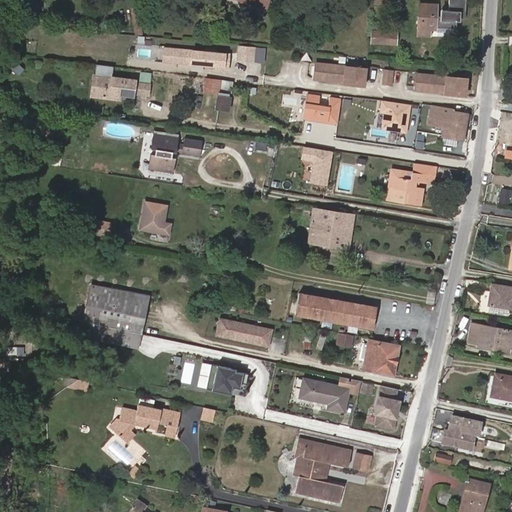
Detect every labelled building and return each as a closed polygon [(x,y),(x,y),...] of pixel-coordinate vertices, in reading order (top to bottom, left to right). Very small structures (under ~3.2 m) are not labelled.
[(242,0),(242,1),(269,8),(271,0),(242,0)] [(437,4),(419,3),(418,36),(430,36),(430,29),(436,29),(436,27),(456,28),(456,17),(465,18),(466,0),(449,0),(449,10),(441,10),(440,16),(436,16),(437,4)] [(374,33),(374,43),(396,45),(396,35),(374,33)] [(254,46),(240,45),(238,58),(252,59),(254,46)] [(173,61),(174,49),(165,48),(163,61),(173,61)] [(227,69),(229,54),(174,49),(173,61),(183,62),(216,65),(216,68),(227,69)] [(364,84),(365,67),(316,62),(314,78),(344,81),(344,82),(364,84)] [(145,84),(138,83),(138,81),(115,78),(116,68),(99,66),(97,76),(105,77),(103,90),(113,92),(113,96),(123,98),(123,95),(136,97),(137,94),(137,89),(144,90),(145,84)] [(392,70),(385,69),(383,82),(391,83),(392,70)] [(467,78),(417,73),(415,88),(445,91),(445,93),(465,95),(467,78)] [(214,91),(212,108),(229,109),(232,78),(205,75),(203,90),(214,91)] [(113,96),(113,92),(103,90),(105,77),(97,76),(95,97),(123,100),(123,98),(113,96)] [(151,96),(152,85),(145,84),(144,90),(137,89),(137,94),(151,96)] [(342,99),(307,93),(303,120),(338,126),(342,99)] [(383,130),(407,133),(411,104),(381,100),(379,114),(385,114),(383,130)] [(464,139),(468,112),(452,110),(452,107),(442,106),(433,104),(431,117),(446,120),(443,135),(464,139)] [(160,148),(160,154),(156,153),(153,168),(178,172),(180,157),(177,156),(178,151),(181,151),(205,156),(208,141),(190,138),(189,143),(183,141),(183,137),(159,133),(157,148),(160,148)] [(312,160),(308,180),(327,184),(334,150),(302,143),(299,157),(312,160)] [(438,177),(440,166),(419,163),(417,173),(398,170),(397,177),(395,176),(391,199),(424,205),(426,189),(422,188),(418,187),(419,182),(422,182),(437,185),(438,177)] [(145,201),(140,229),(168,235),(170,225),(163,223),(166,206),(145,201)] [(330,235),(329,244),(349,247),(353,214),(314,208),(310,233),(330,235)] [(109,223),(92,220),(89,233),(107,235),(109,223)] [(309,240),(329,244),(330,235),(310,233),(309,240)] [(488,305),(504,307),(504,304),(511,305),(511,308),(511,284),(492,281),(488,305)] [(138,333),(141,333),(148,295),(95,285),(88,323),(114,328),(138,333)] [(367,304),(353,301),(351,307),(340,305),(342,299),(326,296),(325,302),(314,300),(315,294),(300,291),(296,313),(374,327),(377,312),(366,310),(367,304)] [(351,307),(353,301),(342,299),(340,305),(351,307)] [(218,315),(214,334),(269,346),(273,327),(218,315)] [(494,343),(510,346),(511,346),(511,329),(471,322),(468,341),(477,343),(476,345),(493,348),(494,343)] [(114,328),(88,323),(86,337),(111,342),(114,328)] [(138,333),(114,328),(111,342),(135,348),(138,333)] [(342,331),(339,342),(350,344),(352,333),(342,331)] [(369,344),(367,356),(365,369),(394,374),(399,345),(370,339),(369,344)] [(509,351),(510,346),(494,343),(493,348),(509,351)] [(236,393),(241,368),(201,361),(197,386),(236,393)] [(509,378),(495,375),(491,395),(511,398),(511,374),(510,374),(509,378)] [(304,378),(300,397),(328,403),(328,408),(344,412),(345,405),(355,407),(361,381),(334,375),(332,385),(304,378)] [(80,379),(70,377),(61,384),(79,387),(80,379)] [(397,389),(381,385),(375,413),(379,414),(376,425),(394,428),(400,400),(395,398),(397,389)] [(164,424),(163,426),(162,433),(171,435),(177,412),(135,403),(133,410),(118,407),(115,418),(113,418),(105,426),(118,437),(125,430),(131,424),(136,425),(136,422),(142,423),(141,426),(153,428),(155,421),(162,423),(164,424)] [(202,406),(199,418),(208,419),(211,407),(202,406)] [(449,417),(446,430),(475,438),(479,424),(449,417)] [(125,430),(118,437),(122,442),(129,434),(125,430)] [(472,437),(442,430),(439,443),(468,451),(472,437)] [(326,459),(328,460),(348,464),(351,449),(312,441),(311,444),(306,443),(303,454),(298,453),(293,472),(298,474),(295,489),(340,499),(343,484),(324,480),(321,479),(326,459)] [(367,468),(371,453),(356,450),(353,465),(367,468)] [(132,465),(127,471),(129,473),(128,475),(131,477),(138,470),(135,468),(132,465)] [(481,511),(488,488),(467,483),(460,511),(481,511)] [(135,509),(138,511),(152,511),(140,502),(135,509)]
